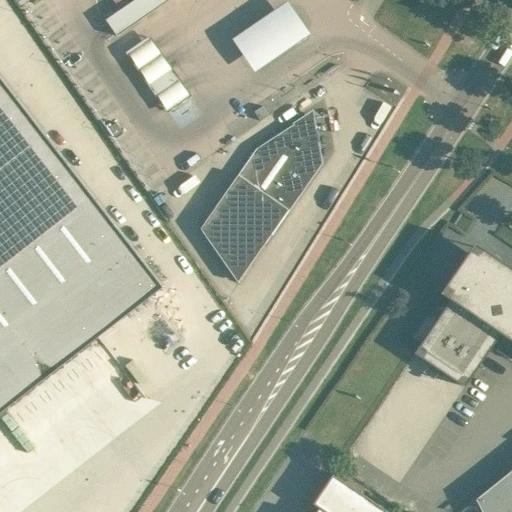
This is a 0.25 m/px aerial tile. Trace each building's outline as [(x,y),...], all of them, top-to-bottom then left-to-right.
[(0,0),(0,413),(163,286),(0,76),(0,0)] [(132,0),(105,19),(117,36),(169,0),(132,0)] [(288,6),(231,44),(254,79),(311,41),(288,6)] [(148,82),(170,67),(148,35),(126,51),(148,82)] [(156,93),(177,78),(170,67),(148,82),(156,93)] [(189,94),(177,78),(156,93),(167,109),(189,94)] [(259,120),(260,121),(268,115),(268,114),(262,106),(254,112),(259,120)] [(256,147),(244,165),(200,229),(238,282),(321,162),(316,134),(296,120),(292,122),(293,123),(256,147)] [(511,267),(473,242),(474,240),(443,292),(450,298),(414,350),(427,361),(422,369),(438,383),(446,371),(466,385),(502,332),(511,339),(511,267)] [(511,511),(511,469),(475,498),(482,511),(511,511)] [(388,511),(389,511),(333,473),(312,503),(319,507),(315,511),(388,511)]
